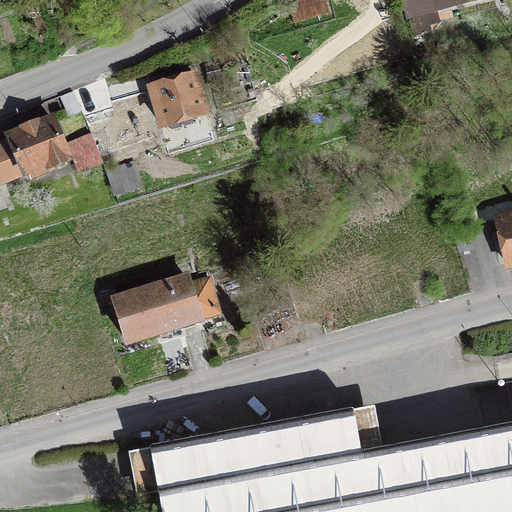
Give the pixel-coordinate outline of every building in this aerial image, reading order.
[(306,0),(290,5),(294,21),(327,12),(324,0),(306,0)] [(402,0),(407,17),(474,0),(402,0)] [(203,60),(207,73),(231,67),(227,54),(203,60)] [(151,88),(162,127),(165,126),(172,130),(180,128),(184,121),(206,114),(195,76),(151,88)] [(62,96),(69,113),(80,109),(73,92),(62,96)] [(86,111),(89,123),(111,116),(108,105),(86,111)] [(0,184),(69,160),(52,119),(37,124),(35,121),(23,126),(23,130),(9,135),(11,140),(0,144),(0,184)] [(115,150),(105,126),(91,132),(100,156),(115,150)] [(91,134),(69,143),(80,172),(103,163),(91,134)] [(106,171),(114,193),(139,186),(133,163),(106,171)] [(511,216),(497,219),(508,266),(511,265),(511,216)] [(472,248),(466,224),(452,228),(459,251),(472,248)] [(115,300),(128,343),(200,321),(199,319),(218,313),(208,280),(189,285),(187,278),(115,300)] [(511,357),(493,361),(498,383),(511,380),(511,357)] [(511,511),(511,424),(360,453),(352,410),(150,447),(162,511),(511,511)]
